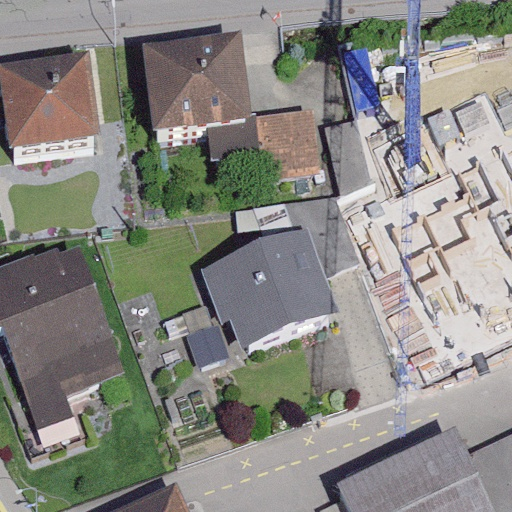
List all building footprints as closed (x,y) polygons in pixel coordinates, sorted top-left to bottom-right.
[(244,46),(148,57),(158,142),(211,137),(254,131),(244,46)] [(90,66),(2,76),(12,159),(100,149),(90,66)] [(440,107),(406,116),(408,159),(457,147),(440,107)] [(315,119),(264,126),(271,184),(322,178),(315,119)] [(356,126),(328,133),(342,203),(371,190),(356,126)] [(258,162),(254,131),(211,137),(215,168),(258,162)] [(256,214),(271,253),(310,238),(327,284),(362,271),(337,202),(256,214)] [(454,235),(385,260),(417,347),(486,323),(454,235)] [(271,253),(205,277),(224,328),(233,325),(245,358),(341,322),(327,284),(310,238),(271,253)] [(36,264),(0,275),(0,337),(6,335),(39,435),(73,424),(65,401),(124,381),(82,257),(60,264),(59,260),(37,268),(36,264)] [(219,331),(189,342),(200,373),(230,362),(219,331)] [(506,511),(476,446),(341,501),(346,511),(506,511)] [(511,511),(511,456),(490,466),(511,511)]
